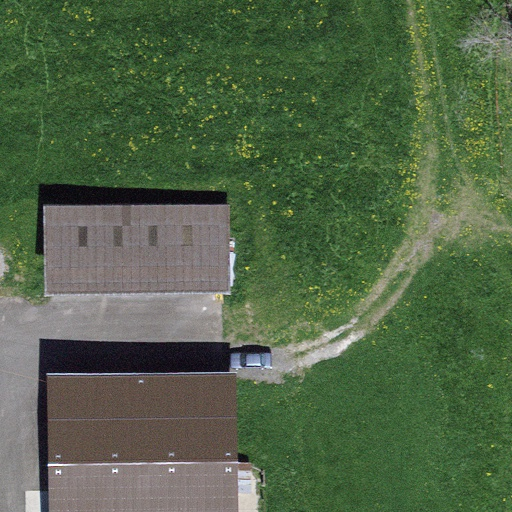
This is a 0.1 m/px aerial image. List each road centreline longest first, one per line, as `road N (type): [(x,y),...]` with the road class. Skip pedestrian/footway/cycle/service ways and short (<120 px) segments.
road 1 (track): [(449,188),(431,238),(386,309),(346,341),(277,365),(224,369)]
road 2 (track): [(0,340),(224,369)]
